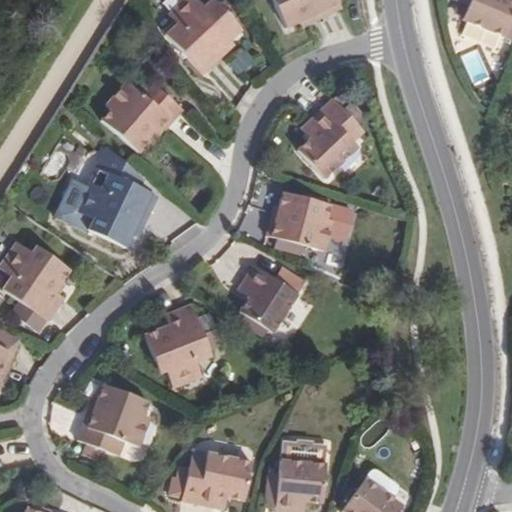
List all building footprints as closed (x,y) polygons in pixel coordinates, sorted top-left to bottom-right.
[(199,76),(226,52),(221,47),(228,41),(240,31),(212,0),(205,6),(198,0),(187,0),(167,17),(175,25),(164,34),(199,76)] [(271,0),(285,28),(297,22),(305,17),(309,24),(340,8),(336,0),(271,0)] [(511,15),(511,1),(507,0),(469,0),(468,6),(462,26),(505,39),(511,15)] [(305,17),(297,22),(300,29),(309,24),(305,17)] [(497,51),(501,37),(467,27),(463,41),(497,51)] [(221,47),(226,52),(233,46),(228,41),(221,47)] [(247,49),(227,62),(236,76),(256,63),(247,49)] [(101,118),(126,138),(139,150),(154,133),(157,135),(185,100),(153,75),(145,85),(130,73),(109,97),(114,101),(101,118)] [(357,147),(353,142),(345,136),(355,123),(332,100),(309,124),(318,133),(310,139),(305,145),(333,173),(357,147)] [(345,136),(353,142),(363,131),(355,123),(345,136)] [(318,133),(309,124),(302,131),(310,139),(318,133)] [(104,144),(88,181),(75,208),(93,216),(86,228),(126,246),(132,232),(135,226),(141,228),(155,195),(138,187),(142,177),(104,144)] [(273,215),(266,238),(325,253),(334,223),(327,221),(330,208),(283,195),(277,215),(273,215)] [(135,226),(132,232),(139,234),(141,228),(135,226)] [(44,320),(61,294),(53,290),(66,266),(34,246),(31,252),(15,241),(0,263),(0,268),(10,274),(0,289),(0,290),(16,302),(43,320),(44,320)] [(256,263),(241,283),(251,291),(244,300),(238,307),(270,332),(298,294),(256,263)] [(251,291),(241,283),(234,292),(244,300),(251,291)] [(35,332),(43,320),(16,302),(8,313),(35,332)] [(189,305),(180,309),(187,381),(199,375),(194,360),(208,355),(189,305)] [(170,387),(187,381),(180,309),(165,315),(170,325),(142,335),(156,372),(163,369),(170,387)] [(0,347),(12,353),(19,339),(0,331),(0,347)] [(0,381),(12,353),(0,347),(0,381)] [(101,463),(104,453),(109,439),(123,444),(137,449),(148,420),(142,417),(147,404),(100,387),(93,407),(89,405),(76,443),(86,447),(83,457),(101,463)] [(109,439),(104,453),(117,458),(123,444),(109,439)] [(295,511),(296,500),(305,500),(323,501),(324,464),(322,464),(323,446),(309,445),(309,443),(293,442),(293,445),(280,445),(279,463),(278,463),(278,477),(268,477),(266,511),(295,511)] [(196,449),(191,465),(205,469),(209,453),(196,449)] [(180,502),(214,511),(218,495),(226,497),(242,502),(252,465),(209,453),(205,469),(191,465),(190,469),(182,466),(178,479),(174,496),(181,498),(180,502)] [(393,491),(379,478),(375,477),(370,477),(341,511),(397,511),(391,507),(397,499),(397,494),(393,491)] [(169,495),(174,496),(178,479),(174,478),(169,495)] [(218,495),(214,511),(221,511),(226,497),(218,495)] [(296,500),(295,511),(304,511),(305,500),(296,500)]
